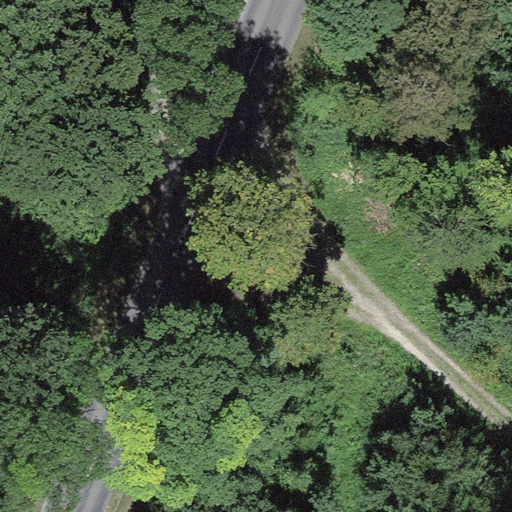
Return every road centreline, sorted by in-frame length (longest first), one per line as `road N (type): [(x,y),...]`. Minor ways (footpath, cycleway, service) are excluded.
road 1 (track): [(143,0),(221,128),(511,434)]
road 2 (tertiary): [(67,511),(279,0)]
